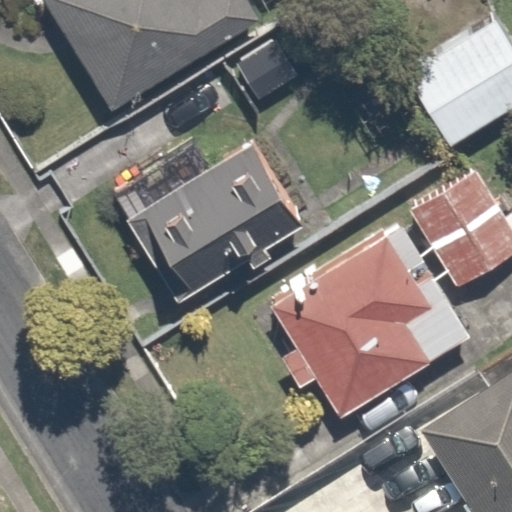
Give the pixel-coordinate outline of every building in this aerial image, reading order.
[(83,134),(258,32),(239,0),(201,0),(193,5),(189,0),(9,0),(5,2),(83,134)] [(511,56),(495,30),(402,88),(446,157),(511,115),(511,56)] [(267,142),(136,222),(187,306),(318,226),(267,142)] [(511,242),(475,177),(402,219),(446,297),(511,259),(511,242)] [(418,271),(395,234),(260,318),(286,360),(266,372),(288,408),(310,395),(331,428),(464,345),(426,284),(415,291),(407,277),(418,271)] [(511,511),(511,398),(415,462),(448,511),(511,511)]
